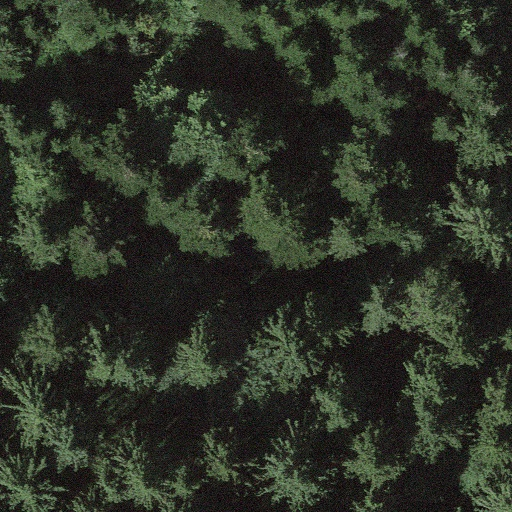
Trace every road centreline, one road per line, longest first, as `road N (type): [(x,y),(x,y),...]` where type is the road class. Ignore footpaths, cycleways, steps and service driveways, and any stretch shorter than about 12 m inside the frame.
road 1 (track): [(511,222),(279,244),(0,298)]
road 2 (track): [(279,244),(511,335)]
